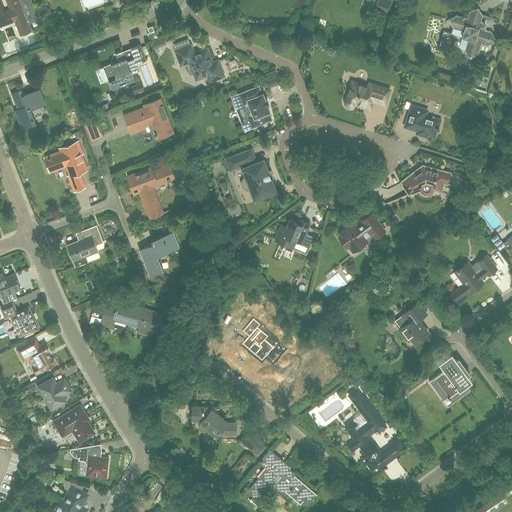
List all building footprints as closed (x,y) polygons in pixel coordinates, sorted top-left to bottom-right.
[(1,4),(0,4),(0,26),(7,24),(5,21),(14,18),(15,21),(17,28),(20,35),(31,31),(28,24),(38,20),(39,20),(31,0),(7,0),(11,10),(5,13),(1,4)] [(377,0),(374,11),(387,15),(391,0),(377,0)] [(443,32),(438,47),(463,54),(465,49),(470,57),(479,52),(482,43),(488,45),(496,40),(491,31),(485,30),(487,23),(480,21),(482,15),(477,7),(469,12),(467,18),(456,15),(449,19),(453,28),(451,35),(443,32)] [(152,49),(153,49),(165,44),(163,39),(150,44),(152,49)] [(175,51),(179,60),(182,67),(189,64),(188,66),(191,72),(192,73),(193,73),(195,77),(196,80),(199,79),(207,75),(210,82),(224,76),(220,65),(218,60),(212,62),(208,51),(207,48),(204,49),(194,53),(190,45),(188,39),(174,44),(176,50),(175,51)] [(137,63),(146,60),(141,44),(115,54),(118,61),(104,67),(112,89),(120,86),(119,84),(134,79),(131,70),(136,68),(137,65),(137,63)] [(264,76),(269,87),(280,83),(276,71),(264,76)] [(479,85),(482,76),(474,74),(471,82),(479,85)] [(352,81),(346,101),(346,103),(347,105),(349,107),(351,107),(354,106),(355,104),(370,108),(372,102),(384,106),(389,90),(369,83),(368,87),(352,81)] [(131,87),(134,94),(145,90),(142,83),(131,87)] [(239,94),(232,97),(236,108),(241,120),(245,130),(252,127),(272,120),(269,112),(270,112),(267,105),(269,105),(268,104),(267,105),(266,100),(267,100),(267,99),(265,100),(263,93),(262,94),(259,86),(239,94)] [(28,110),(44,104),(39,90),(23,96),(21,91),(13,94),(19,110),(16,111),(22,129),(34,125),(28,110)] [(156,138),(168,134),(164,122),(167,121),(160,99),(144,105),(145,107),(133,111),(135,116),(126,119),(131,133),(143,128),(143,127),(151,123),(156,138)] [(405,126),(416,130),(415,135),(427,139),(429,134),(434,136),(436,129),(439,130),(439,128),(441,119),(433,117),(433,116),(432,118),(422,115),(424,109),(412,105),(405,126)] [(84,123),(91,141),(102,136),(95,118),(84,123)] [(111,119),(104,121),(108,133),(115,131),(111,119)] [(80,172),(86,170),(79,151),(81,150),(78,141),(60,148),(61,151),(45,157),(49,170),(67,164),(70,175),(69,176),(74,190),(85,186),(80,172)] [(256,160),(251,149),(226,159),(231,170),(242,166),(243,168),(242,168),(246,178),(243,180),(242,184),(244,188),(247,190),(251,189),(254,199),(276,191),(271,178),(269,179),(267,173),(269,173),(264,160),(256,163),(255,161),(256,160)] [(443,182),(445,183),(447,182),(449,181),(451,178),(450,176),(449,173),(446,172),(423,166),(402,181),(410,194),(418,191),(420,194),(424,197),(429,197),(433,193),(434,189),(441,191),(443,182)] [(169,178),(170,178),(169,174),(166,175),(164,167),(152,171),(151,167),(127,176),(131,187),(137,185),(144,206),(146,205),(151,217),(162,213),(152,186),(170,180),(169,178)] [(353,221),(338,232),(341,236),(339,238),(346,248),(349,246),(353,252),(366,243),(367,244),(371,250),(379,244),(375,239),(385,231),(371,213),(361,221),(362,222),(357,226),(353,221)] [(282,225),(275,240),(281,243),(281,244),(282,243),(285,245),(285,246),(286,245),(289,246),(292,239),(296,241),(302,243),(309,246),(313,237),(306,234),(310,224),(302,220),(301,224),(290,220),(286,227),(282,225)] [(95,245),(102,242),(96,225),(79,232),(82,239),(68,245),(76,266),(87,261),(85,255),(97,251),(95,245)] [(139,248),(145,264),(149,275),(162,270),(157,256),(168,252),(167,250),(176,247),(171,233),(153,240),(154,243),(139,248)] [(487,275),(496,268),(487,255),(478,262),(483,268),(476,273),(468,262),(455,271),(464,284),(451,293),(456,300),(469,291),(470,292),(481,284),(478,280),(486,274),(487,275)] [(2,271),(0,271),(0,295),(1,297),(20,289),(14,275),(5,278),(2,271)] [(415,290),(410,283),(404,288),(409,295),(415,290)] [(270,293),(262,299),(268,306),(276,300),(270,293)] [(403,314),(396,319),(401,327),(399,329),(406,339),(411,336),(415,342),(428,333),(418,319),(427,313),(420,302),(403,314)] [(1,308),(5,317),(10,315),(17,329),(19,328),(22,334),(37,328),(34,320),(31,321),(26,309),(17,313),(13,303),(1,308)] [(151,335),(151,332),(156,333),(161,314),(157,313),(157,311),(137,306),(137,309),(116,303),(115,308),(105,306),(100,324),(112,327),(114,320),(142,327),(141,332),(151,335)] [(304,312),(297,310),(294,317),(302,320),(304,312)] [(257,328),(260,325),(253,319),(242,332),(249,337),(246,340),(242,345),(262,361),(268,355),(274,347),(265,340),(268,336),(260,330),(257,328)] [(48,351),(44,343),(39,346),(35,339),(17,349),(19,349),(20,352),(19,352),(22,359),(28,356),(33,366),(31,367),(35,374),(45,369),(45,370),(54,365),(53,364),(55,362),(53,358),(50,358),(49,359),(45,353),(48,351)] [(439,364),(444,370),(429,381),(435,390),(441,386),(452,402),(468,390),(466,386),(472,382),(468,376),(469,374),(458,359),(457,361),(451,354),(439,364)] [(71,391),(64,380),(56,385),(52,379),(39,387),(52,410),(65,402),(62,396),(71,391)] [(377,432),(386,426),(365,397),(363,399),(357,390),(350,395),(363,413),(353,420),(354,421),(347,426),(345,424),(356,439),(357,438),(365,449),(364,450),(370,459),(367,461),(372,469),(381,463),(377,456),(382,453),(369,435),(371,434),(370,433),(375,429),(377,432)] [(84,414),(79,406),(54,422),(61,434),(71,427),(80,441),(86,438),(88,437),(88,436),(94,433),(82,415),(84,414)] [(216,413),(216,407),(192,406),(192,419),(201,419),(201,421),(216,434),(227,422),(216,413)] [(242,440),(250,448),(255,452),(263,443),(258,439),(249,431),(242,440)] [(398,438),(390,444),(396,452),(404,446),(398,438)] [(100,472),(107,473),(109,458),(101,457),(100,457),(100,458),(95,457),(95,456),(92,456),(93,451),(92,446),(70,450),(70,452),(75,458),(79,458),(79,460),(84,461),(88,465),(86,476),(99,477),(100,472)] [(283,463),(269,450),(259,461),(266,468),(258,477),(260,478),(245,495),(257,505),(264,496),(267,499),(278,485),(300,503),(304,499),(308,502),(315,493),(288,470),(290,468),(284,463),(283,463)] [(77,511),(86,495),(72,488),(64,502),(61,500),(54,511),(77,511)] [(504,496),(474,510),(474,511),(497,511),(509,507),(504,496)]
